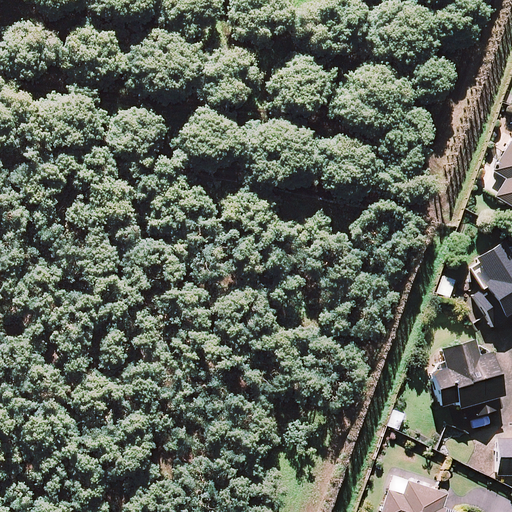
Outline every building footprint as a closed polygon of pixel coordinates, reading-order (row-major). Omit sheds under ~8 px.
[(511,138),(492,172),(505,180),(493,199),(511,209),(511,138)] [(511,251),(499,246),(465,266),(480,291),(472,295),(490,326),(511,313),(511,251)] [(456,283),(441,276),(433,294),(447,301),(456,283)] [(474,359),(470,344),(439,352),(444,372),(429,375),(438,409),(455,404),(459,421),(499,411),(496,399),(500,398),(489,355),(474,359)] [(406,415),(392,409),(384,427),(398,433),(406,415)] [(511,440),(497,439),(496,477),(511,477),(511,440)] [(446,511),(440,510),(445,495),(392,478),(380,511),(446,511)]
